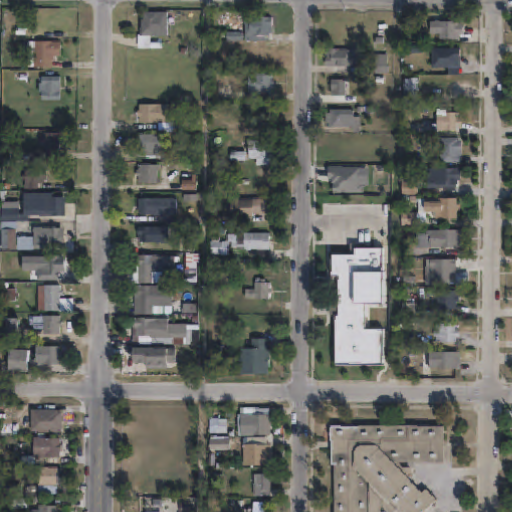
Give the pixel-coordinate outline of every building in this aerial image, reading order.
[(169,12),(169,17),(175,18),(175,25),(168,25),(168,35),(151,35),(151,41),(162,41),(162,47),(139,47),(139,35),(142,35),(142,19),(144,19),(144,11),(169,12)] [(273,15),(273,31),(270,31),(270,39),(246,39),(246,15),(273,15)] [(39,22),(39,30),(29,30),(28,36),(18,36),(18,29),(18,21),(39,22)] [(463,29),(463,39),(459,39),(459,44),(439,44),(439,40),(430,39),(430,26),(459,27),(459,29),(463,29)] [(243,30),(243,39),(227,39),(227,37),(215,37),(216,31),(218,31),(218,30),(222,30),(222,32),(227,32),(227,30),(243,30)] [(63,43),(63,57),(57,57),(57,60),(54,60),(54,67),(32,67),(32,43),(63,43)] [(353,52),(353,70),(324,69),(324,52),(353,52)] [(460,53),(460,80),(437,80),(437,73),(431,73),(431,53),(460,53)] [(387,57),(386,69),(388,69),(388,76),(374,76),(374,57),(387,57)] [(274,73),(273,90),(271,90),(271,98),(250,97),(251,90),(248,90),(249,72),(274,73)] [(62,77),(62,100),(44,100),(44,93),(41,93),(41,83),(43,83),(43,77),(62,77)] [(417,82),(416,105),(403,104),(404,82),(410,83),(410,82),(417,82)] [(344,98),(329,98),(329,83),(344,83),(344,98)] [(175,104),(174,119),(169,119),(169,121),(140,121),(140,115),(138,115),(138,109),(140,109),(140,102),(169,103),(169,104),(175,104)] [(352,113),(352,120),(359,120),(358,136),(352,136),(352,130),(329,129),(329,127),(324,127),(324,116),(328,116),(328,113),(352,113)] [(459,113),(459,119),(462,119),(462,125),(459,125),(459,131),(439,131),(439,124),(434,124),(434,116),(438,116),(438,118),(448,118),(448,113),(459,113)] [(433,136),(409,135),(409,125),(433,125),(433,136)] [(166,132),(166,156),(135,156),(135,139),(139,139),(139,132),(166,132)] [(61,158),(36,158),(36,148),(45,148),(45,133),(61,133),(61,158)] [(462,141),(462,164),(441,163),(442,138),(459,139),(459,141),(462,141)] [(278,144),(278,154),(275,154),(275,158),(272,158),(272,164),(260,163),(260,158),(249,158),(250,139),(274,140),(274,144),(278,144)] [(159,163),(158,181),(139,180),(139,175),(137,175),(137,169),(139,169),(140,162),(159,163)] [(458,181),(458,189),(433,190),(433,187),(430,187),(430,182),(428,182),(427,169),(460,169),(460,181),(458,181)] [(41,189),(27,189),(27,170),(48,170),(48,184),(41,184),(41,189)] [(198,173),(198,189),(183,189),(183,186),(182,186),(182,181),(183,181),(183,178),(192,178),(193,172),(198,173)] [(419,196),(403,196),(403,180),(419,180),(419,196)] [(67,216),(26,216),(26,205),(38,205),(38,197),(67,197),(67,216)] [(176,213),(176,220),(161,220),(161,213),(139,213),(139,197),(177,197),(177,213),(176,213)] [(254,215),(231,215),(231,197),(253,198),(253,197),(270,197),(270,211),(254,211),(254,215)] [(458,199),(458,206),(461,206),(461,211),(458,211),(458,220),(437,220),(437,212),(427,212),(427,226),(403,226),(403,213),(418,213),(418,214),(420,214),(420,203),(425,203),(425,202),(443,202),(443,198),(458,199)] [(22,222),(1,222),(1,209),(4,209),(4,208),(22,208),(22,222)] [(169,241),(139,241),(139,225),(169,225),(169,241)] [(66,228),(66,240),(43,240),(43,237),(36,237),(36,228),(66,228)] [(19,230),(19,237),(31,237),(30,250),(3,249),(3,230),(19,230)] [(270,232),(270,240),(273,240),(273,247),(271,247),(271,248),(245,248),(245,246),(233,246),(233,232),(245,233),(245,231),(270,232)] [(462,249),(418,248),(419,235),(427,235),(427,231),(462,231),(462,249)] [(197,237),(196,250),(180,249),(181,237),(197,237)] [(385,331),(385,366),(338,366),(338,275),(331,275),(331,256),(355,256),(355,248),(385,249),(385,307),(367,307),(367,331),(385,331)] [(200,253),(199,283),(188,282),(189,253),(200,253)] [(177,255),(177,272),(155,272),(155,283),(130,283),(130,271),(141,272),(141,266),(138,266),(138,260),(141,260),(141,255),(177,255)] [(63,257),(62,260),(65,260),(65,267),(62,267),(62,282),(50,282),(50,272),(12,272),(12,256),(63,257)] [(456,268),(456,287),(421,285),(421,260),(458,260),(458,268),(456,268)] [(273,283),(272,299),(247,297),(248,289),(253,290),(253,282),(273,283)] [(154,314),(137,314),(137,285),(167,285),(167,305),(154,305),(154,314)] [(63,286),(63,292),(65,292),(65,297),(63,297),(63,300),(77,300),(77,313),(63,314),(63,312),(41,312),(41,287),(47,287),(47,286),(63,286)] [(457,291),(457,298),(461,298),(461,303),(458,303),(458,311),(429,311),(429,304),(438,304),(438,294),(451,294),(451,291),(457,291)] [(63,317),(63,323),(65,323),(65,327),(63,327),(63,336),(47,336),(47,330),(36,330),(36,317),(63,317)] [(170,318),(170,324),(175,324),(175,338),(136,337),(136,318),(170,318)] [(20,319),(19,339),(6,338),(7,319),(20,319)] [(458,326),(457,331),(461,331),(461,338),(458,338),(458,344),(442,344),(442,343),(438,343),(438,338),(435,338),(435,333),(438,333),(438,332),(438,327),(442,327),(442,326),(458,326)] [(202,329),(202,344),(189,344),(189,329),(202,329)] [(273,373),(242,374),(241,347),(254,347),(253,339),(271,338),(273,373)] [(65,353),(65,358),(62,358),(62,367),(38,366),(38,347),(63,347),(62,353),(65,353)] [(178,348),(178,363),(169,363),(169,368),(148,368),(149,362),(134,362),(134,347),(178,348)] [(30,351),(29,372),(11,371),(11,350),(30,351)] [(457,353),(457,357),(461,357),(461,362),(458,362),(458,369),(424,369),(424,353),(457,353)] [(53,408),(53,411),(59,412),(59,418),(62,418),(62,425),(60,425),(60,430),(41,430),(41,423),(32,423),(32,408),(53,408)] [(272,436),(243,436),(243,409),(271,408),(272,436)] [(229,420),(228,434),(212,434),(212,419),(229,420)] [(420,488),(424,491),(427,487),(439,498),(426,511),(335,511),(336,463),(333,463),(333,424),(446,425),(445,461),(421,461),(420,488)] [(61,436),(61,442),(62,442),(62,450),(61,450),(61,456),(34,455),(34,436),(61,436)] [(269,439),(269,445),(273,445),(273,466),(245,466),(246,438),(269,439)] [(232,450),(212,450),(212,440),(232,440),(232,450)] [(57,466),(57,484),(38,483),(38,466),(57,466)] [(272,497),(256,496),(256,475),(272,475),(272,497)] [(21,493),(1,493),(1,482),(21,483),(21,493)] [(264,503),(264,507),(270,507),(270,511),(255,511),(255,503),(264,503)]
